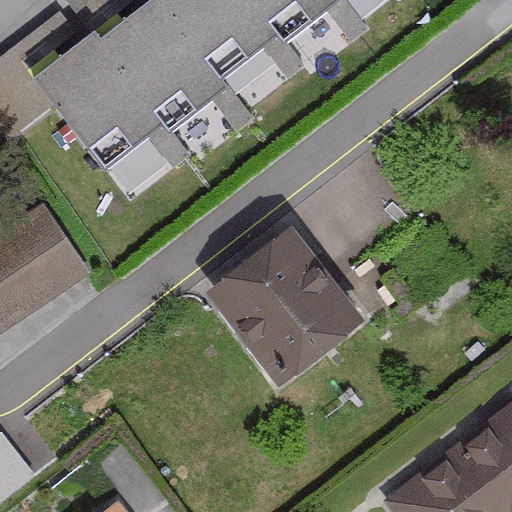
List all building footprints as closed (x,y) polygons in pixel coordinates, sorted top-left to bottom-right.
[(76,0),(91,19),(29,67),(105,165),(147,132),(174,167),(193,152),(171,124),(207,96),(236,134),(259,117),(223,71),(259,44),(287,80),(307,64),(283,33),(324,2),(353,39),(367,28),(345,0),(76,0)] [(33,214),(0,236),(0,327),(76,277),(33,214)] [(300,271),(275,241),(197,306),(269,391),(345,326),(321,297),(333,287),(312,261),(300,271)] [(511,511),(511,403),(382,509),(384,511),(511,511)] [(0,496),(38,466),(1,419),(0,419),(0,496)]
